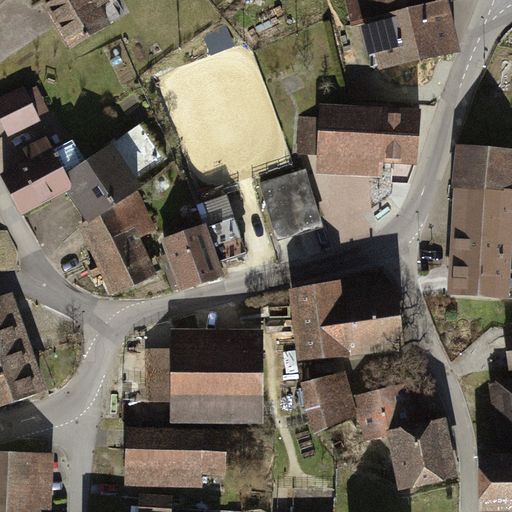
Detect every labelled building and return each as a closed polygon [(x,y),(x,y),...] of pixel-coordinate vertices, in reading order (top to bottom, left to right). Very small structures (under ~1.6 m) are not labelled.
[(59,0),(50,6),(73,47),(123,18),(112,0),(59,0)] [(368,0),(376,30),(368,32),(370,39),(378,38),(385,69),(458,51),(445,0),(368,0)] [(25,92),(0,104),(0,109),(12,133),(39,119),(25,92)] [(324,110),(324,119),(322,155),(395,159),(394,184),(409,185),(419,160),(422,117),(387,114),(387,112),(324,110)] [(322,155),(324,119),(303,119),(300,153),(322,155)] [(169,158),(145,123),(87,163),(67,177),(75,186),(73,187),(77,192),(71,197),(88,222),(94,218),(95,219),(137,191),(141,188),(136,181),(169,158)] [(50,141),(28,152),(33,162),(5,177),(23,213),(73,187),(75,186),(67,177),(87,163),(74,141),(55,151),(50,141)] [(464,150),(461,197),(511,200),(511,172),(508,172),(509,154),(464,150)] [(307,171),(263,184),(278,232),(322,218),(307,171)] [(206,227),(219,265),(247,255),(224,188),(196,197),(206,227)] [(105,272),(114,293),(155,275),(139,239),(158,229),(137,191),(95,219),(94,218),(88,222),(84,226),(101,263),(92,267),(96,276),(105,272)] [(511,200),(461,197),(454,294),(506,297),(511,205),(511,200)] [(206,227),(166,241),(183,290),(223,276),(219,265),(206,227)] [(398,288),(339,296),(338,283),(296,291),(303,356),(347,353),(404,345),(398,288)] [(0,298),(0,352),(26,343),(9,295),(0,298)] [(0,352),(0,406),(10,403),(12,407),(43,392),(26,343),(0,352)] [(260,346),(177,346),(177,350),(152,350),(152,401),(177,401),(177,421),(260,421),(260,346)] [(511,380),(501,383),(509,444),(511,443),(511,380)] [(330,381),(305,388),(308,409),(316,434),(358,413),(351,391),(336,397),(330,381)] [(405,386),(357,397),(368,440),(391,434),(391,431),(414,426),(405,386)] [(365,445),(353,419),(327,432),(339,458),(365,445)] [(456,478),(443,420),(414,426),(391,431),(391,434),(403,489),(456,478)] [(206,434),(129,430),(128,466),(204,469),(206,434)] [(0,511),(38,511),(41,455),(0,452),(0,511)] [(511,456),(481,458),(483,507),(511,506),(511,456)] [(172,511),(173,498),(145,497),(144,511),(172,511)]
